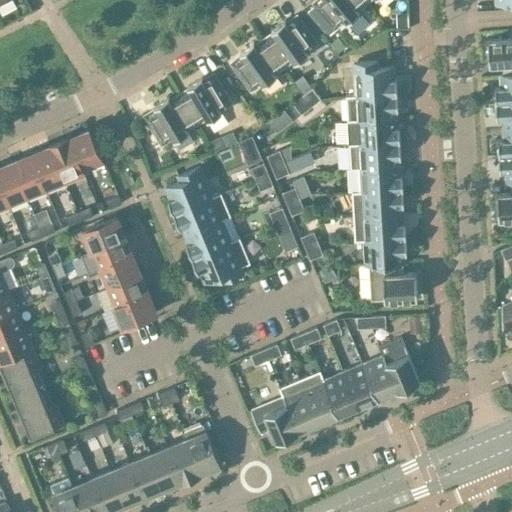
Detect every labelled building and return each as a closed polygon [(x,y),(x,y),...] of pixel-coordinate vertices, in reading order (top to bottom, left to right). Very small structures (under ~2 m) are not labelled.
[(365,0),(364,0),(315,0),(314,1),(335,26),(344,18),(346,21),(359,10),(357,7),(365,0)] [(273,32),(264,38),(283,65),(292,58),(294,61),(308,51),(305,48),(315,41),(297,15),(287,22),(285,19),(271,29),(273,32)] [(500,74),(500,75),(511,74),(511,37),(488,39),(489,63),(510,62),(511,73),(500,74)] [(283,65),(264,38),(255,45),(253,42),(239,51),(241,54),(232,61),(250,88),(260,81),(262,84),(276,74),(274,71),(283,65)] [(345,95),(345,96),(397,92),(396,77),(393,77),(393,65),(376,66),(376,60),(353,62),(355,94),(345,95)] [(189,88),(179,94),(196,122),(205,116),(207,119),(221,110),(220,107),(230,101),(214,73),(203,79),(201,76),(187,85),(189,88)] [(494,86),(495,102),(511,100),(511,74),(500,75),(501,85),(494,86)] [(312,87),(302,94),(311,105),(321,98),(312,87)] [(345,96),(346,120),(356,119),(396,117),(395,108),(398,108),(397,92),(345,96)] [(196,122),(179,94),(170,99),(168,96),(153,105),(155,108),(145,114),(162,142),(172,136),(174,139),(188,130),(186,127),(196,122)] [(311,105),(302,94),(293,101),(302,112),(311,105)] [(503,117),(503,128),(511,127),(511,100),(495,102),(496,117),(503,117)] [(356,120),(346,121),(348,143),(358,142),(358,143),(400,140),(399,125),(396,125),(396,117),(356,119),(356,120)] [(498,138),(499,154),(511,153),(511,127),(503,128),(504,138),(498,138)] [(69,137),(82,171),(102,162),(88,129),(69,137)] [(57,142),(50,145),(64,178),(82,171),(69,137),(58,141),(57,139),(56,139),(57,142)] [(348,144),(349,168),(399,164),(398,156),(401,156),(400,140),(348,144)] [(50,145),(31,153),(45,186),(64,178),(50,145)] [(271,165),(284,160),(280,149),(267,155),(271,165)] [(23,156),(12,160),(26,194),(45,186),(31,153),(24,155),(23,153),(22,154),(23,156)] [(506,169),(507,180),(511,179),(511,153),(499,154),(500,170),(506,169)] [(294,157),(285,160),(289,171),(298,167),(294,157)] [(12,160),(0,165),(0,184),(7,202),(26,194),(12,160)] [(285,160),(284,160),(271,165),(276,177),(289,171),(285,160)] [(256,179),(269,174),(264,162),(251,167),(256,179)] [(351,191),(351,192),(403,188),(402,172),(399,173),(399,164),(349,168),(349,169),(359,168),(361,190),(351,191)] [(167,198),(173,212),(221,193),(221,192),(211,196),(199,166),(178,174),(180,180),(165,186),(169,197),(167,198)] [(273,184),(269,174),(256,179),(260,189),(273,184)] [(511,179),(507,180),(507,181),(511,180),(511,192),(497,193),(498,218),(511,216),(511,179)] [(287,202),(299,197),(295,186),(282,191),(287,202)] [(351,192),(352,215),(402,212),(401,204),(403,204),(403,188),(351,192)] [(182,226),(185,234),(230,215),(221,193),(173,212),(179,227),(182,226)] [(118,194),(106,199),(109,207),(122,202),(118,194)] [(304,209),(299,197),(287,202),(291,214),(304,209)] [(89,205),(77,211),(81,219),(93,214),(89,205)] [(274,223),(287,218),(282,206),(269,212),(274,223)] [(81,219),(77,211),(66,216),(69,224),(81,219)] [(352,215),(354,239),(405,236),(404,220),(402,221),(402,212),(352,215)] [(83,229),(91,249),(124,235),(116,215),(83,229)] [(230,215),(185,234),(188,241),(186,242),(192,257),(239,237),(230,215)] [(291,229),(287,218),(274,223),(279,234),(291,229)] [(51,222),(39,226),(43,235),(55,230),(51,222)] [(43,235),(39,226),(28,231),(32,240),(43,235)] [(314,230),(309,232),(300,235),(305,246),(318,241),(314,230)] [(91,249),(99,268),(135,253),(134,252),(132,253),(124,235),(91,249)] [(364,240),(365,263),(404,260),(404,252),(406,252),(405,236),(354,239),(354,240),(364,240)] [(250,262),(239,237),(192,257),(198,271),(200,270),(204,281),(219,275),(222,281),(243,272),(240,266),(250,262)] [(14,238),(2,242),(5,251),(17,246),(14,238)] [(323,253),(318,241),(305,246),(310,258),(318,255),(323,253)] [(511,242),(501,248),(505,258),(511,255),(511,242)] [(52,265),(61,261),(56,249),(48,253),(52,265)] [(99,268),(106,287),(140,273),(132,255),(135,253),(99,268)] [(0,292),(8,289),(0,269),(11,265),(12,264),(12,263),(13,263),(13,262),(13,261),(13,260),(12,259),(12,258),(11,258),(11,257),(10,257),(9,256),(8,256),(7,256),(0,259),(0,292)] [(41,276),(49,272),(44,260),(36,264),(41,276)] [(404,261),(404,260),(365,263),(365,264),(368,264),(370,299),(417,296),(415,272),(395,273),(394,262),(404,261)] [(66,273),(61,261),(52,265),(57,277),(66,273)] [(54,284),(49,272),(41,276),(46,287),(54,284)] [(106,287),(114,306),(150,291),(150,290),(148,291),(140,273),(106,287)] [(68,303),(77,299),(72,287),(63,291),(68,303)] [(0,314),(16,308),(8,289),(0,292),(0,314)] [(150,291),(114,306),(122,325),(156,311),(148,292),(150,291)] [(56,313),(64,310),(59,298),(51,301),(56,313)] [(82,311),(77,299),(68,303),(73,315),(82,311)] [(511,300),(501,305),(502,331),(511,326),(511,300)] [(0,336),(24,327),(16,308),(0,314),(0,336)] [(69,321),(64,310),(56,313),(61,325),(69,321)] [(370,315),(371,324),(385,323),(385,314),(370,315)] [(371,324),(370,315),(356,315),(357,325),(371,324)] [(343,338),(339,328),(340,328),(336,318),(323,323),(327,333),(328,333),(332,342),(343,338)] [(303,331),(307,340),(320,334),(317,326),(303,331)] [(0,358),(32,346),(24,327),(0,336),(0,358)] [(72,328),(64,332),(69,344),(77,341),(72,328)] [(86,345),(94,342),(89,329),(81,333),(86,345)] [(307,340),(303,331),(290,337),(294,345),(307,340)] [(418,377),(405,345),(401,336),(379,345),(383,354),(397,389),(420,380),(419,377),(418,377)] [(263,348),(267,357),(280,351),(277,342),(263,348)] [(6,378),(6,379),(40,365),(32,346),(0,358),(0,364),(5,376),(3,377),(3,379),(6,378)] [(267,357),(263,348),(250,353),(254,362),(267,357)] [(79,370),(88,367),(83,354),(74,358),(79,370)] [(383,354),(363,362),(378,398),(397,389),(383,354)] [(363,362),(343,370),(358,406),(378,398),(363,362)] [(6,379),(14,398),(40,387),(33,369),(40,366),(40,365),(6,379)] [(88,367),(79,370),(84,382),(93,378),(88,367)] [(320,369),(299,378),(318,422),(338,414),(323,379),(324,378),(320,369)] [(343,370),(324,378),(323,379),(338,414),(358,406),(343,370)] [(278,386),(282,396),(283,395),(298,431),(318,422),(299,378),(278,386)] [(166,389),(170,401),(179,397),(174,385),(166,389)] [(19,417),(55,402),(55,401),(47,404),(40,387),(14,398),(22,416),(19,417)] [(163,404),(170,401),(166,389),(157,392),(163,404)] [(275,440),(298,431),(283,395),(282,396),(250,409),(260,431),(271,427),(275,437),(274,437),(275,440)] [(128,404),(131,413),(143,408),(140,399),(128,404)] [(102,400),(92,404),(97,416),(107,412),(102,400)] [(64,422),(55,402),(19,417),(20,418),(22,417),(30,436),(64,422)] [(131,413),(128,404),(116,409),(120,418),(131,413)] [(92,425),(96,434),(108,429),(104,420),(92,425)] [(182,431),(185,438),(186,438),(200,471),(222,462),(221,461),(219,462),(203,422),(182,431)] [(96,434),(92,425),(81,430),(84,439),(96,434)] [(63,437),(54,441),(59,452),(68,449),(63,437)] [(185,438),(167,446),(181,479),(200,471),(186,438),(185,438)] [(59,452),(54,441),(46,444),(52,456),(59,452)] [(167,446),(148,454),(162,487),(181,479),(167,446)] [(148,454),(129,461),(143,495),(162,487),(148,454)] [(129,461),(111,469),(124,503),(143,495),(129,461)] [(111,469),(92,477),(106,511),(124,503),(111,469)] [(84,511),(73,485),(72,485),(68,476),(50,484),(54,493),(53,493),(60,511),(84,511)] [(92,477),(73,485),(84,511),(102,511),(106,511),(92,477)] [(11,511),(6,499),(0,502),(0,511),(11,511)]
